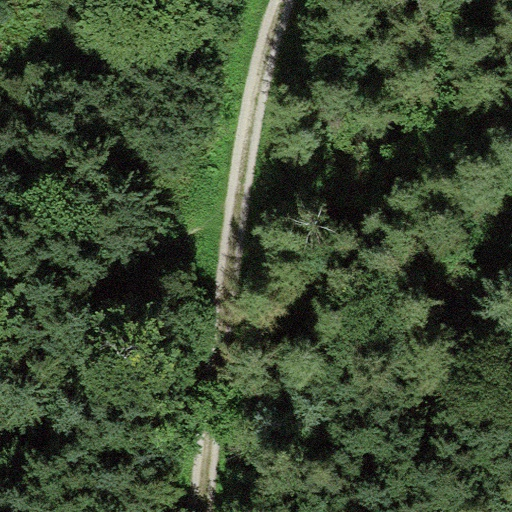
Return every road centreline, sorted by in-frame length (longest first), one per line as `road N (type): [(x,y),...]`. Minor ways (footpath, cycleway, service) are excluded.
road 1 (track): [(289,0),(251,130),(204,511)]
road 2 (track): [(0,453),(74,348),(196,218),(242,201)]
